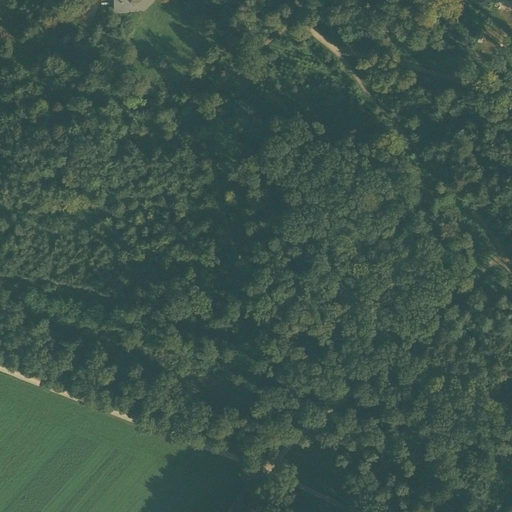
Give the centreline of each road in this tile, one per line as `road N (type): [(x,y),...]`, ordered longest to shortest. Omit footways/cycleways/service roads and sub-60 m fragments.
road 1 (track): [(300,11),(208,111),(220,193),(254,295),(275,329),(375,367)]
road 2 (track): [(300,11),(504,253)]
road 3 (track): [(263,467),(0,367)]
road 4 (track): [(511,90),(327,43)]
road 5 (track): [(375,367),(504,253)]
